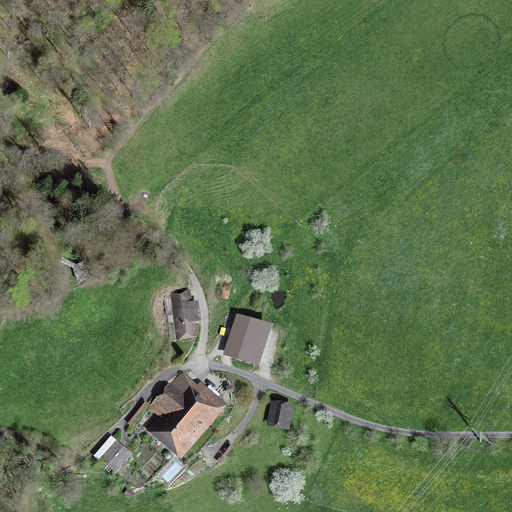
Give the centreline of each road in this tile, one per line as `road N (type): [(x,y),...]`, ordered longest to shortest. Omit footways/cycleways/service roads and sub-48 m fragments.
road 1 (track): [(199,366),(204,315),(194,279),(112,181),(106,160),(251,0)]
road 2 (unclassified): [(511,434),(380,427),(235,370),(199,366)]
